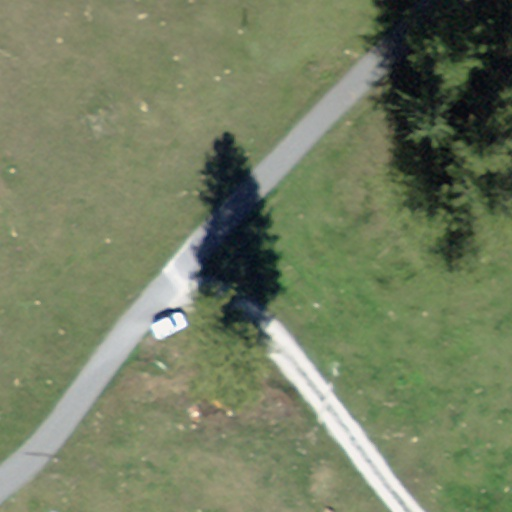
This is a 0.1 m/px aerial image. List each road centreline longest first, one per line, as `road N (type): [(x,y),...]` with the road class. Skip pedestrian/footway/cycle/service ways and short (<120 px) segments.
road 1 (track): [(420,0),(0,486)]
road 2 (track): [(248,195),(300,367),(408,511)]
